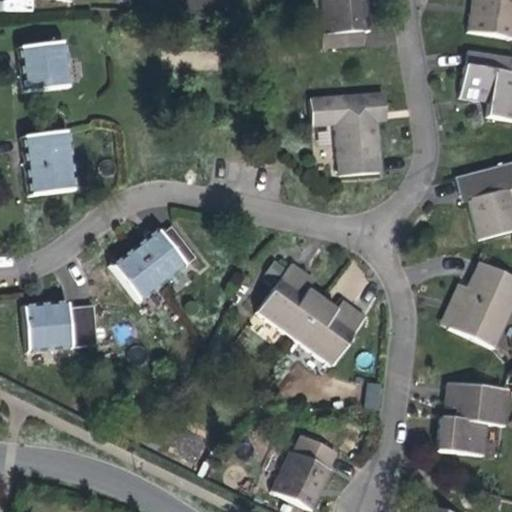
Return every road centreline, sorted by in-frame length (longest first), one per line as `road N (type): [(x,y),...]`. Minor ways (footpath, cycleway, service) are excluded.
road 1 (residential): [(0,273),(66,251),(154,194),(210,197),(362,233)]
road 2 (residential): [(369,509),(404,405),(409,308),(401,275),(362,233)]
road 3 (residential): [(362,233),(406,202),(429,156),(413,0)]
road 4 (residential): [(0,454),(105,474),(176,511)]
